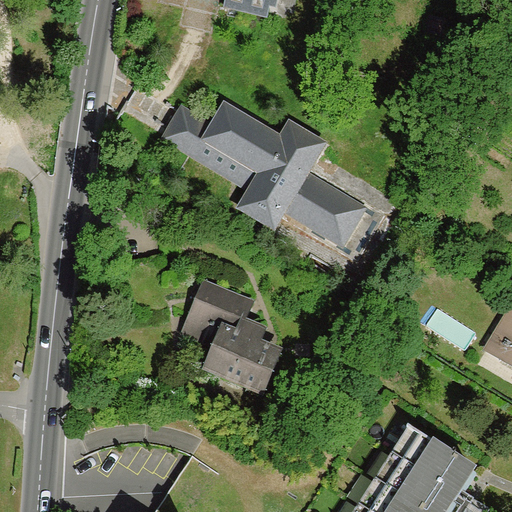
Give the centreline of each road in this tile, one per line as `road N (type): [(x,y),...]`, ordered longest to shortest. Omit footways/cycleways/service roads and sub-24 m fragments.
road 1 (secondary): [(38,511),(56,302),(100,0)]
road 2 (unknown): [(136,233),(298,318)]
